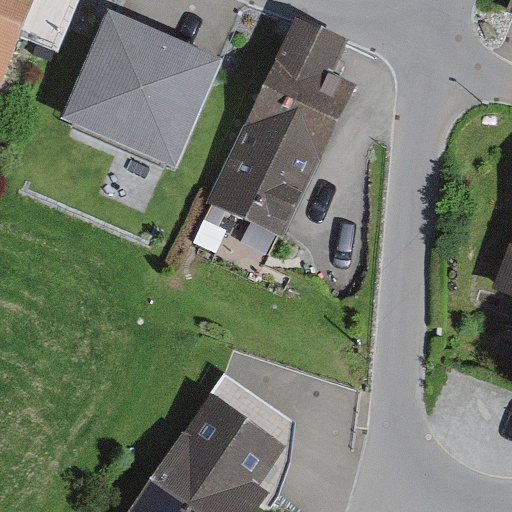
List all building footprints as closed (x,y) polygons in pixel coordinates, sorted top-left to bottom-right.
[(0,0),(0,107),(25,45),(59,59),(83,0),(0,0)] [(348,53),(293,27),(203,212),(282,250),(355,99),(332,88),(348,53)] [(224,81),(107,30),(61,135),(177,186),(224,81)] [(511,249),(491,303),(511,311),(511,249)] [(182,427),(125,511),(251,511),(270,484),(255,474),(287,427),(222,384),(190,432),(182,427)]
